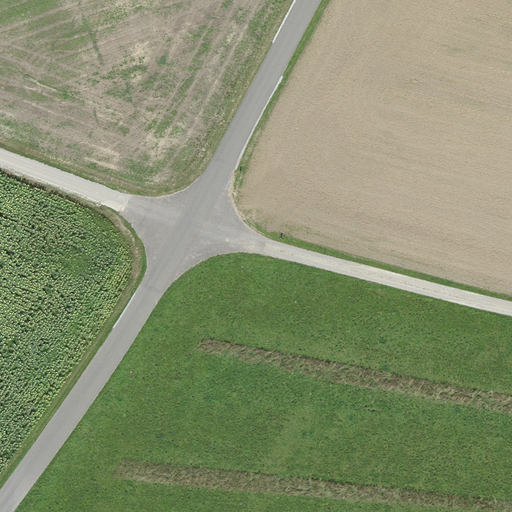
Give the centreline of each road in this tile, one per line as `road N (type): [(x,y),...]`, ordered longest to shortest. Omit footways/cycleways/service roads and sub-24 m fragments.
road 1 (unclassified): [(1,511),(195,224),(316,0)]
road 2 (track): [(511,307),(195,224),(0,148)]
